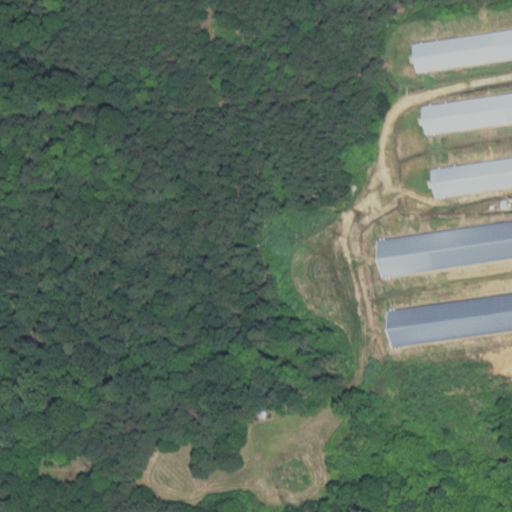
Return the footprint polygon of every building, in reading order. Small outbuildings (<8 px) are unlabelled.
[(511,59),(419,73),(415,45),(511,30),(511,59)] [(511,123),(428,135),(424,106),(511,93),(511,123)] [(511,187),(436,199),(432,170),(511,158),(511,187)] [(507,199),(509,208),(502,209),(500,201),(507,199)] [(511,258),(382,277),(377,240),(511,220),(511,258)] [(511,331),(393,348),(388,311),(511,293),(511,331)] [(465,381),(511,374),(511,346),(462,353),(465,381)]
